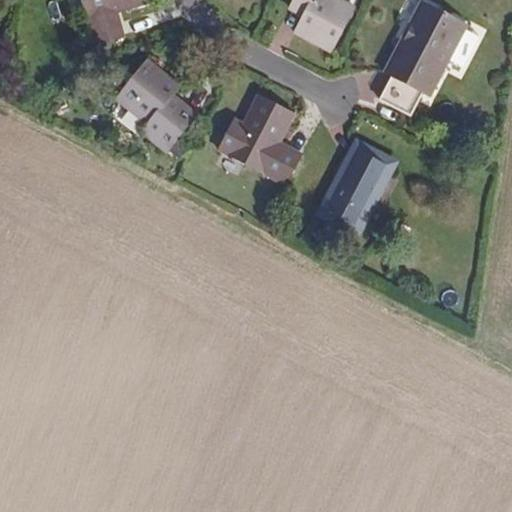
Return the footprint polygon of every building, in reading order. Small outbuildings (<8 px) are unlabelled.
[(82,0),(94,42),(123,34),(117,11),(152,0),(151,0),(82,0)] [(296,0),(306,4),(295,28),(331,47),(353,4),(345,0),(296,0)] [(415,24),(391,71),(379,95),(410,111),(422,89),(429,92),(465,22),(424,0),(419,0),(409,21),(415,24)] [(384,67),(391,71),(415,24),(409,21),(384,67)] [(154,54),(121,89),(149,119),(144,125),(165,145),(190,119),(169,98),(183,83),(154,54)] [(233,120),(221,146),(288,181),(301,155),(279,145),(295,112),(259,93),(242,125),(233,120)] [(394,161),(360,143),(323,209),(359,228),(394,161)]
